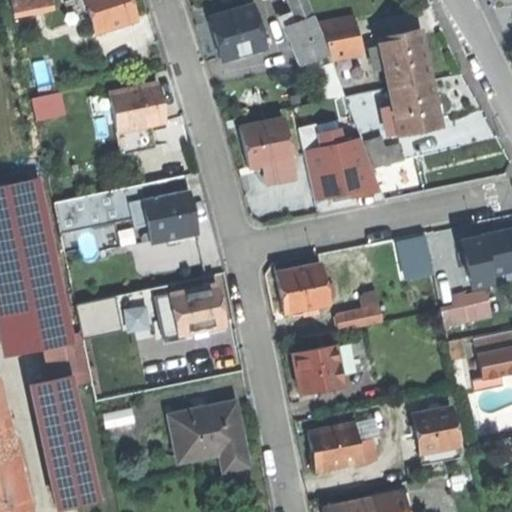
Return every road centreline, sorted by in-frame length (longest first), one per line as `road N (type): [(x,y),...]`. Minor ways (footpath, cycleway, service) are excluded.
road 1 (residential): [(238,249),(511,191)]
road 2 (residential): [(288,511),(238,249)]
road 3 (residential): [(238,249),(166,0)]
road 4 (residential): [(456,0),(511,111)]
